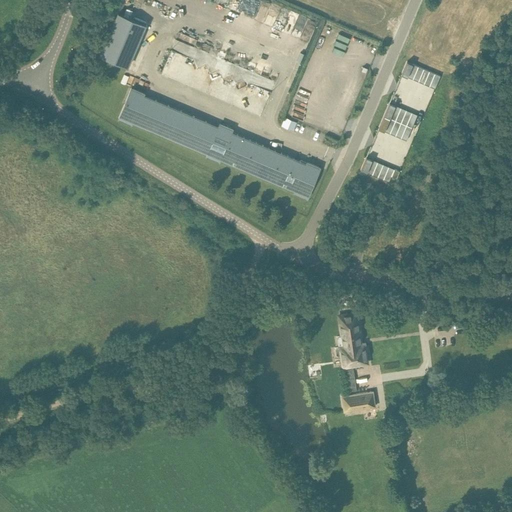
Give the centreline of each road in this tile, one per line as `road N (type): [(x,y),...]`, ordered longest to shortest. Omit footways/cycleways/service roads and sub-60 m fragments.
road 1 (track): [(265,240),(194,395),(170,404),(106,387),(0,420)]
road 2 (unclassified): [(31,90),(296,257)]
road 3 (unclassified): [(416,0),(296,257)]
road 4 (unclassified): [(296,257),(451,289)]
